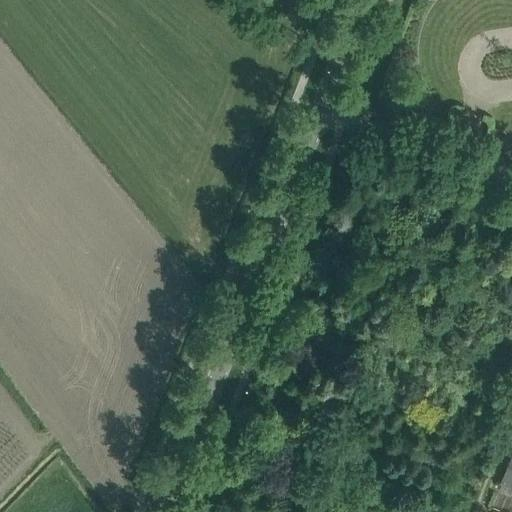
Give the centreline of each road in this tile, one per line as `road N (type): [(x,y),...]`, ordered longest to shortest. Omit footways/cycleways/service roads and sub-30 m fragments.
road 1 (tertiary): [(163,511),(318,108)]
road 2 (residential): [(318,108),(511,181)]
